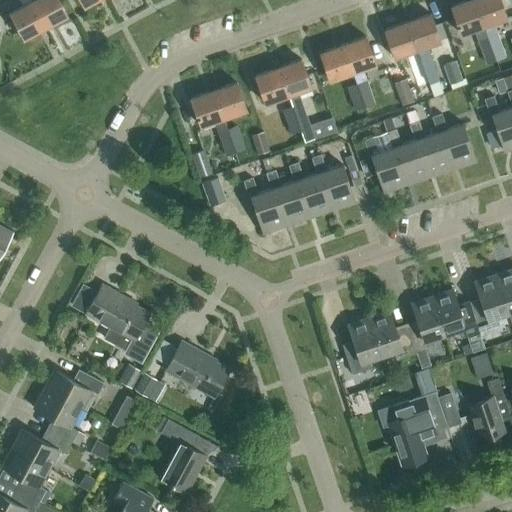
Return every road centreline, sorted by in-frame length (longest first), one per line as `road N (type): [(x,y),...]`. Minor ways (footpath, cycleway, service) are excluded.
road 1 (residential): [(84,197),(142,90),(162,71),(350,0)]
road 2 (residential): [(263,297),(511,212)]
road 3 (residential): [(335,511),(263,297)]
road 4 (residential): [(263,297),(84,197)]
road 5 (residential): [(0,351),(84,197)]
